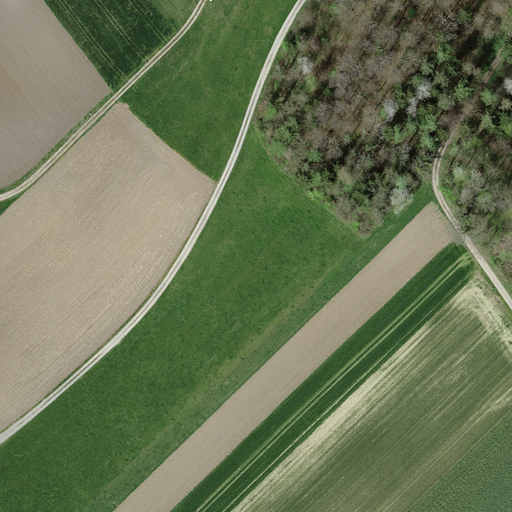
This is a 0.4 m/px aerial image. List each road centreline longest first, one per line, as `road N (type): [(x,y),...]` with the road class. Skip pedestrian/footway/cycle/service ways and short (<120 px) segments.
road 1 (track): [(0,439),(103,352),(165,283),(212,203),(273,50),(302,0)]
road 2 (track): [(511,305),(433,177),(477,84),(511,33)]
road 3 (track): [(203,0),(170,46),(33,184),(0,198)]
